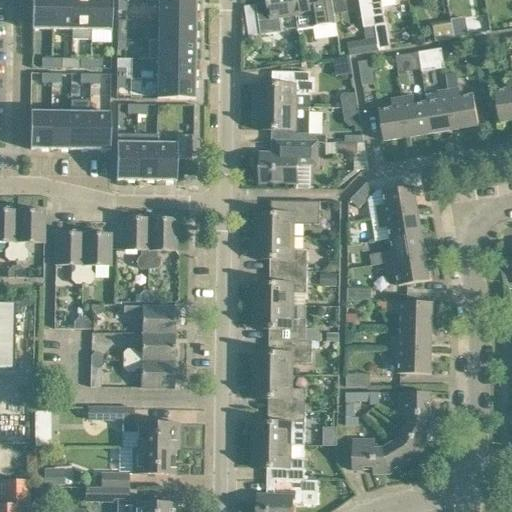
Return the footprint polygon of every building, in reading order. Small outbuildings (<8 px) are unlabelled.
[(32,0),(32,30),(52,30),(52,0),(32,0)] [(52,0),(52,30),(71,31),(71,0),(52,0)] [(71,31),(71,40),(91,41),(91,31),(91,0),(71,0),(71,31)] [(91,0),(91,31),(91,43),(111,43),(111,31),(111,0),(91,0)] [(117,0),(117,11),(126,11),(126,0),(117,0)] [(261,36),(281,33),(284,32),(282,17),(296,15),(293,0),(268,0),(270,8),(257,10),(261,36)] [(293,0),(296,15),(298,30),(336,24),(332,0),(321,0),(319,0),(293,0)] [(359,0),(366,40),(346,43),(348,56),(368,52),(379,50),(376,32),(370,0),(359,0)] [(370,0),(376,32),(386,30),(382,5),(395,3),(394,1),(399,0),(370,0)] [(158,1),(158,21),(196,21),(196,2),(158,1)] [(452,24),(454,38),(467,36),(466,31),(464,17),(451,19),(452,24)] [(158,21),(157,41),(195,41),(196,21),(158,21)] [(452,24),(434,27),(436,41),(454,38),(452,24)] [(117,30),(117,40),(125,40),(126,30),(117,30)] [(117,40),(116,50),(125,50),(125,40),(117,40)] [(148,41),(148,60),(157,60),(195,61),(195,41),(157,41),(148,41)] [(486,42),(474,44),(478,68),(489,66),(486,42)] [(428,52),(430,68),(443,66),(441,50),(428,52)] [(405,56),(395,57),(398,72),(408,71),(405,56)] [(41,59),(41,68),(51,68),(51,59),(41,59)] [(51,59),(51,68),(61,68),(61,59),(51,59)] [(80,59),(80,68),(90,68),(90,59),(80,59)] [(90,59),(90,68),(100,69),(100,60),(90,59)] [(157,60),(156,80),(192,80),(195,80),(195,61),(157,60)] [(359,63),(363,86),(374,84),(370,61),(359,63)] [(116,69),(116,78),(125,79),(125,69),(116,69)] [(258,85),(258,107),(310,108),(310,93),(314,93),(314,78),(310,78),(311,73),(303,73),(283,72),(282,85),(258,85)] [(41,74),(41,83),(51,83),(51,74),(41,74)] [(51,74),(51,83),(61,83),(61,74),(51,74)] [(80,75),(80,84),(90,84),(90,75),(80,75)] [(90,75),(90,84),(100,84),(100,75),(90,75)] [(457,76),(446,78),(448,91),(459,89),(457,76)] [(116,78),(116,89),(125,89),(125,79),(116,78)] [(156,80),(156,100),(194,100),(195,80),(192,80),(156,80)] [(495,92),(500,123),(511,120),(511,80),(507,81),(508,90),(495,92)] [(461,97),(459,89),(448,91),(455,130),(479,126),(474,95),(461,97)] [(439,101),(427,103),(432,134),(455,130),(448,91),(437,93),(439,101)] [(341,98),(342,109),(357,109),(355,94),(343,95),(341,98)] [(413,97),(402,99),(408,138),(432,134),(427,103),(415,105),(413,97)] [(380,111),(381,122),(385,142),(408,138),(402,99),(391,100),(393,109),(380,111)] [(127,105),(127,114),(137,114),(137,105),(127,105)] [(137,105),(137,114),(147,115),(147,106),(137,105)] [(310,108),(258,107),(258,130),(277,131),(276,143),(317,143),(317,144),(326,144),(326,135),(309,135),(310,108)] [(357,109),(342,109),(345,123),(349,128),(355,127),(355,132),(361,132),(357,109)] [(30,147),(30,150),(50,150),(50,112),(30,112),(30,147)] [(50,112),(50,150),(69,150),(70,113),(50,112)] [(70,113),(69,150),(89,151),(90,113),(70,113)] [(90,113),(89,151),(109,151),(110,113),(90,113)] [(176,144),(176,160),(191,160),(191,159),(191,136),(176,136),(176,144)] [(116,143),(116,181),(136,181),(136,143),(116,143)] [(136,143),(136,181),(156,182),(156,144),(136,143)] [(317,143),(276,143),(276,154),(261,154),(261,183),(298,184),(298,164),(317,164),(317,144),(317,143)] [(363,143),(353,143),(343,143),(338,143),(338,153),(357,153),(360,153),(362,165),(367,164),(363,143)] [(156,144),(156,182),(176,182),(176,160),(176,144),(156,144)] [(367,183),(350,200),(359,209),(376,192),(367,183)] [(377,207),(379,218),(418,211),(414,187),(383,192),(384,200),(385,205),(377,207)] [(256,214),(256,237),(294,237),(294,225),(320,225),(320,222),(320,202),(280,201),(280,214),(256,214)] [(0,242),(9,243),(9,247),(6,251),(5,257),(10,261),(16,262),(17,210),(0,209),(0,242)] [(17,210),(16,262),(23,262),(27,258),(28,251),(24,248),(24,243),(44,244),(44,211),(17,210)] [(418,211),(379,218),(381,229),(389,227),(391,239),(422,234),(418,211)] [(122,218),(121,238),(121,251),(140,251),(140,256),(137,259),(136,266),(140,270),(148,270),(149,218),(122,218)] [(149,218),(148,270),(156,270),(160,267),(160,260),(157,256),(157,251),(176,252),(176,219),(149,218)] [(347,234),(349,246),(363,243),(361,232),(347,234)] [(83,233),(56,233),(55,266),(74,266),(74,271),(71,274),(71,281),(75,285),(82,285),(83,233)] [(83,233),(82,285),(90,285),(94,281),(94,275),(91,271),(91,266),(110,267),(110,254),(111,234),(83,233)] [(393,252),(373,255),(374,266),(385,264),(426,257),(422,234),(391,239),(393,252)] [(294,237),(256,237),(256,259),(280,260),(279,272),(307,272),(308,250),(293,250),(294,237)] [(426,257),(385,264),(387,275),(397,274),(399,287),(410,285),(430,281),(426,257)] [(7,270),(7,278),(16,278),(16,266),(12,266),(7,270)] [(307,294),(307,272),(279,272),(270,271),(270,284),(255,283),(255,306),(293,307),(293,294),(307,294)] [(320,274),(320,287),(337,287),(337,274),(320,274)] [(347,289),(347,301),(371,302),(372,290),(347,289)] [(143,303),(148,303),(148,291),(143,291),(140,294),(140,300),(143,303)] [(0,302),(0,369),(14,370),(15,303),(0,302)] [(433,303),(381,302),(380,310),(393,311),(393,314),(401,314),(401,327),(432,328),(433,303)] [(103,310),(104,306),(91,306),(91,310),(94,314),(100,314),(103,310)] [(293,307),(255,306),(254,329),(270,329),(270,341),(278,341),(319,341),(320,341),(320,332),(317,328),(306,328),(307,307),(293,307)] [(142,316),(142,334),(175,335),(175,308),(124,307),(123,315),(127,319),(134,319),(137,316),(142,316)] [(73,322),(73,330),(82,330),(82,318),(78,318),(73,322)] [(392,339),(392,350),(432,351),(432,328),(401,327),(401,339),(392,339)] [(123,353),(123,361),(174,362),(175,335),(142,334),(141,353),(137,353),(133,350),(126,350),(123,353)] [(319,347),(319,341),(278,341),(278,353),(254,353),(254,376),(292,377),(292,364),(312,364),(312,347),(319,347)] [(392,350),(392,361),(399,362),(399,374),(411,375),(431,375),(432,351),(392,350)] [(91,356),(90,361),(103,361),(103,356),(100,353),(94,353),(91,356)] [(96,370),(99,369),(103,365),(103,361),(90,361),(90,370),(96,370)] [(174,362),(123,361),(122,369),(126,373),(133,373),(137,370),(141,370),(141,389),(174,389),(174,362)] [(370,387),(370,385),(370,375),(347,375),(346,387),(370,387)] [(292,377),(254,376),(254,399),(277,399),(277,411),(305,411),(306,389),(292,389),(292,377)] [(346,401),(358,401),(358,393),(346,393),(346,401)] [(358,401),(370,401),(370,393),(358,393),(358,401)] [(370,393),(370,401),(370,405),(378,405),(378,393),(370,393)] [(409,423),(404,432),(426,444),(434,430),(434,413),(427,413),(427,404),(431,404),(431,393),(400,393),(400,415),(409,415),(409,423)] [(355,406),(345,406),(346,418),(355,417),(355,406)] [(133,421),(134,409),(87,408),(87,420),(95,420),(122,421),(133,421)] [(318,481),(304,481),(305,411),(277,411),(277,423),(253,423),(253,468),(272,469),(272,482),(318,483),(318,481)] [(50,412),(35,413),(35,424),(50,424),(50,412)] [(358,417),(355,417),(346,418),(346,427),(359,427),(358,417)] [(179,450),(179,424),(133,423),(133,421),(122,421),(122,433),(137,433),(137,449),(175,450),(179,450)] [(400,440),(391,444),(404,466),(418,458),(426,444),(404,432),(400,440)] [(353,441),(353,451),(353,471),(364,471),(364,468),(373,468),(374,475),(390,475),(404,466),(391,444),(383,449),(375,449),(375,441),(353,441)] [(175,450),(137,449),(133,448),(133,475),(174,476),(175,450)] [(101,474),(100,487),(128,488),(129,475),(101,474)] [(0,505),(0,504),(0,511),(28,511),(28,504),(28,480),(0,480),(0,505)] [(293,511),(293,505),(317,505),(318,483),(272,482),(272,496),(259,496),(258,511),(293,511)] [(100,487),(84,487),(85,502),(116,502),(128,502),(128,488),(100,487)] [(34,488),(34,500),(46,500),(46,488),(37,488),(34,488)] [(128,502),(116,502),(115,511),(173,511),(174,503),(128,503),(128,502)]
